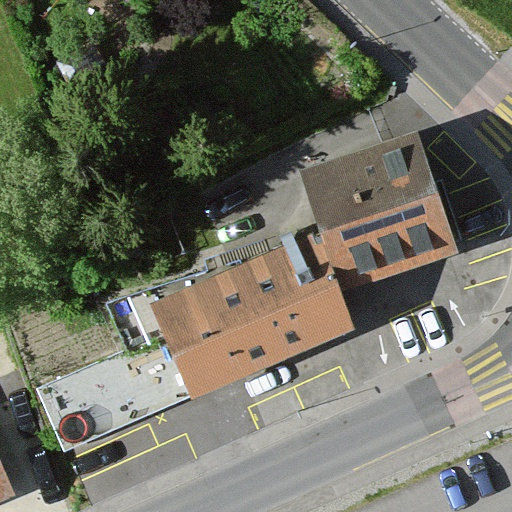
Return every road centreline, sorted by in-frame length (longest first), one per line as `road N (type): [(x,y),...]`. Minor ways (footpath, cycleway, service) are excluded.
road 1 (residential): [(197,511),(397,417)]
road 2 (residential): [(511,334),(397,417)]
